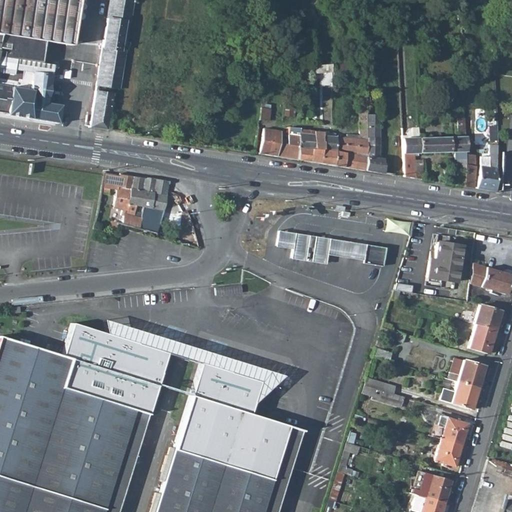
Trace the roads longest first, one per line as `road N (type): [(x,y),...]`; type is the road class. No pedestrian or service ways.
road 1 (unknown): [(218,247),(344,301),(364,323),(300,511)]
road 2 (secondary): [(511,214),(251,175)]
road 3 (residential): [(0,295),(181,274),(218,247)]
road 4 (secondary): [(205,169),(0,135)]
road 5 (residential): [(457,511),(511,328)]
